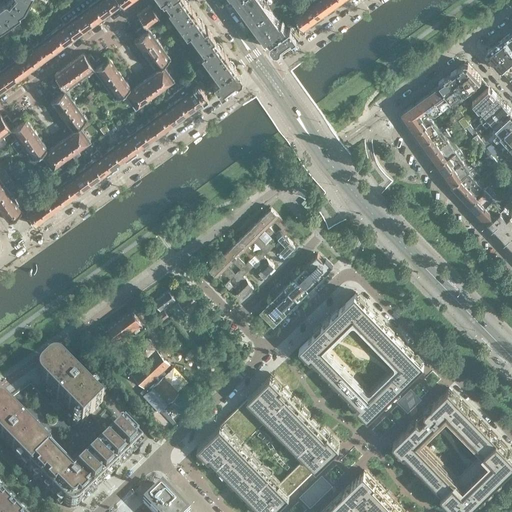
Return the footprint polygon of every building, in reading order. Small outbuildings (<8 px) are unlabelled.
[(0,24),(0,25),(24,8),(15,0),(1,0),(0,1),(0,24)] [(112,9),(105,0),(92,0),(92,1),(102,15),(106,12),(108,12),(110,11),(111,9),(112,9)] [(121,2),(119,0),(105,0),(112,9),(112,8),(114,8),(116,6),(117,5),(121,2)] [(161,0),(176,20),(192,8),(190,5),(190,6),(188,3),(189,2),(187,0),(161,0)] [(257,0),(238,0),(245,9),(257,0)] [(253,20),(270,8),(265,0),(263,2),(261,0),(257,0),(245,9),(253,20)] [(324,13),(314,0),(311,0),(310,1),(311,3),(306,6),(305,5),(304,6),(314,20),(324,13)] [(333,6),(328,0),(314,0),(324,13),(333,6)] [(102,15),(92,1),(82,8),(93,22),(95,22),(97,20),(98,19),(102,15)] [(150,22),(159,15),(151,3),(138,13),(136,14),(139,18),(137,19),(142,26),(146,24),(147,26),(148,26),(151,23),(150,22)] [(314,20),(304,6),(303,7),(304,8),(299,12),(298,10),(294,13),(304,27),(314,20)] [(93,22),(82,8),(73,15),(83,29),(87,26),(89,26),(91,24),(92,23),(93,22)] [(216,41),(212,36),(213,35),(206,25),(204,25),(201,21),(202,20),(197,13),(196,14),(194,11),(194,10),(192,8),(176,20),(185,33),(186,32),(201,51),(200,52),(209,65),(225,54),(221,48),(222,47),(216,40),(216,41)] [(276,20),(273,16),(275,15),(270,8),(253,20),(261,31),(276,20)] [(83,29),(73,15),(63,22),(74,36),(75,36),(78,34),(79,32),(83,29)] [(171,23),(168,19),(162,23),(166,27),(171,23)] [(279,49),(300,34),(292,25),(289,27),(283,20),(279,24),(276,20),(261,31),(274,48),(274,49),(274,50),(275,50),(275,49),(278,50),(279,50),(279,49)] [(74,36),(63,22),(54,28),(64,43),(69,40),(70,40),(72,38),(73,37),(74,36)] [(175,28),(171,23),(166,27),(169,32),(175,28)] [(155,37),(149,28),(148,26),(147,26),(146,24),(142,26),(135,31),(137,35),(134,38),(135,39),(135,40),(137,43),(138,43),(141,47),(155,37)] [(64,43),(54,28),(44,35),(55,50),(56,49),(57,49),(60,47),(60,46),(64,43)] [(511,34),(511,35),(509,34),(510,33),(509,33),(503,38),(511,49),(511,34)] [(55,50),(44,35),(35,42),(45,57),(50,54),(51,54),(53,52),(54,50),(55,50)] [(148,57),(163,46),(155,37),(141,47),(143,50),(143,51),(145,54),(146,54),(148,57)] [(511,60),(511,49),(503,38),(497,43),(498,44),(495,46),(508,63),(511,60)] [(45,57),(35,42),(25,49),(36,64),(37,63),(38,63),(41,61),(41,60),(45,57)] [(155,67),(170,56),(163,46),(148,57),(151,61),(151,63),(153,65),(154,66),(155,67)] [(508,63),(495,46),(495,47),(495,46),(492,48),(492,47),(492,46),(487,50),(487,53),(486,53),(510,79),(511,77),(511,67),(508,63)] [(36,64),(25,49),(16,56),(27,70),(31,67),(32,67),(35,65),(35,64),(36,64)] [(94,67),(91,63),(95,60),(90,53),(86,56),(83,52),(74,60),(84,74),(94,67)] [(234,66),(235,65),(234,64),(230,59),(230,58),(229,59),(225,54),(209,65),(218,77),(234,66)] [(115,66),(113,64),(112,62),(112,61),(110,58),(109,58),(108,56),(104,59),(102,55),(95,60),(91,63),(94,67),(101,77),(115,66)] [(27,70),(16,56),(6,63),(17,77),(18,77),(19,77),(22,75),(22,74),(27,70)] [(84,74),(74,60),(64,66),(75,81),(84,74)] [(486,82),(468,63),(464,62),(464,63),(457,68),(470,85),(472,87),(475,85),(474,83),(475,82),(480,88),(486,82)] [(17,77),(6,63),(0,67),(0,73),(8,84),(12,81),(13,81),(16,79),(16,78),(17,77)] [(204,68),(201,64),(195,68),(199,72),(204,68)] [(173,78),(164,65),(156,71),(155,70),(152,73),(152,74),(149,76),(155,84),(156,82),(160,88),(173,78)] [(75,81),(64,66),(54,74),(57,77),(53,80),(58,87),(62,84),(65,88),(75,81)] [(108,86),(122,76),(120,73),(120,72),(118,69),(117,69),(115,66),(101,77),(108,86)] [(218,92),(239,79),(240,78),(240,77),(240,75),(241,74),(240,73),(239,73),(234,66),(218,77),(208,84),(214,92),(215,92),(218,92)] [(470,85),(457,68),(456,67),(451,71),(452,72),(451,72),(451,73),(452,73),(449,75),(462,94),(465,91),(464,90),(470,85)] [(207,73),(204,68),(199,72),(202,77),(207,73)] [(462,94),(449,75),(446,78),(445,77),(446,77),(445,76),(445,77),(444,76),(439,79),(440,81),(439,81),(440,83),(451,99),(452,99),(458,94),(459,96),(462,94)] [(115,96),(129,86),(128,84),(128,83),(126,81),(125,80),(122,76),(108,86),(115,96)] [(160,88),(156,82),(155,84),(149,76),(146,78),(146,77),(142,80),(143,81),(140,83),(145,90),(144,92),(148,97),(160,88)] [(148,97),(144,92),(145,90),(140,83),(137,85),(136,84),(133,87),(133,88),(125,93),(135,106),(148,97)] [(208,97),(214,92),(208,84),(201,89),(197,83),(186,91),(196,105),(197,105),(199,105),(201,103),(202,102),(208,97)] [(451,99),(440,83),(430,91),(441,106),(451,99)] [(72,97),(65,88),(62,84),(58,87),(51,92),(54,96),(50,98),(51,99),(51,101),(53,103),(54,104),(57,108),(72,97)] [(480,108),(496,93),(497,92),(493,87),(492,88),(491,88),(490,89),(488,86),(489,86),(489,85),(473,100),(480,108)] [(196,105),(186,91),(176,98),(187,112),(191,109),(193,109),(195,107),(196,106),(196,105)] [(441,106),(430,91),(420,98),(429,112),(430,112),(432,112),(441,106)] [(483,119),(503,101),(496,93),(480,108),(484,112),(480,116),(483,119)] [(64,118),(79,107),(72,97),(57,108),(59,111),(59,112),(61,115),(63,115),(64,118)] [(187,112),(176,98),(167,105),(177,119),(178,118),(180,118),(182,116),(183,115),(187,112)] [(429,112),(420,98),(402,111),(407,118),(414,113),(416,113),(420,119),(427,114),(429,112)] [(495,124),(511,109),(503,101),(483,119),(487,123),(491,119),(495,124)] [(177,119),(167,105),(157,111),(168,126),(172,123),(174,123),(176,121),(177,120),(177,119)] [(72,127),(86,117),(79,107),(64,118),(68,122),(68,123),(70,126),(71,126),(72,127)] [(498,137),(501,133),(511,123),(511,110),(511,109),(495,124),(499,128),(494,133),(498,137)] [(168,126),(157,111),(148,118),(159,133),(160,132),(161,132),(163,130),(164,129),(168,126)] [(11,128),(8,124),(12,121),(11,121),(6,114),(3,117),(0,113),(0,133),(1,135),(10,128),(11,128)] [(417,131),(432,120),(427,114),(420,119),(416,113),(414,113),(407,118),(417,131)] [(32,127),(29,122),(29,121),(27,119),(25,118),(25,117),(21,119),(18,116),(11,121),(12,121),(8,124),(11,128),(10,128),(17,137),(32,127)] [(159,133),(148,118),(139,125),(149,140),(154,137),(155,136),(157,135),(158,133),(159,133)] [(424,141),(439,130),(432,120),(417,131),(424,141)] [(508,141),(511,137),(511,123),(501,133),(508,141)] [(149,140),(139,125),(129,132),(140,147),(141,146),(142,146),(144,144),(145,143),(149,140)] [(90,139),(80,126),(72,132),(72,131),(68,134),(69,134),(66,137),(71,144),(73,143),(77,148),(90,139)] [(24,147),(39,136),(37,134),(37,132),(35,130),(34,129),(32,127),(17,137),(24,147)] [(431,151),(447,140),(439,130),(424,141),(431,151)] [(140,147),(129,132),(120,139),(130,153),(131,153),(132,154),(137,151),(136,150),(140,147)] [(31,157),(46,146),(45,145),(45,144),(43,141),(42,141),(39,136),(24,147),(31,157)] [(77,148),(73,143),(71,144),(66,137),(63,139),(62,138),(59,141),(56,143),(62,151),(60,152),(64,158),(77,148)] [(509,156),(511,152),(511,137),(508,141),(501,148),(509,156)] [(130,153),(120,139),(110,146),(121,160),(125,157),(126,159),(130,156),(129,154),(130,153)] [(439,161),(454,150),(447,140),(431,151),(439,161)] [(64,158),(60,152),(62,151),(56,143),(53,146),(53,145),(49,148),(50,148),(42,154),(51,167),(64,158)] [(121,160),(110,146),(100,153),(111,167),(112,167),(113,168),(117,165),(116,164),(121,160)] [(446,172),(462,160),(454,150),(439,161),(446,172)] [(111,167),(100,153),(91,160),(101,175),(106,171),(107,173),(111,169),(110,168),(111,167)] [(101,175),(91,160),(81,167),(92,181),(96,178),(98,178),(100,176),(101,175)] [(454,183),(467,171),(467,172),(469,170),(462,160),(446,172),(454,182),(454,183)] [(92,181),(81,167),(72,174),(82,188),(83,188),(85,187),(87,186),(88,184),(92,181)] [(475,180),(467,172),(467,171),(454,183),(454,182),(453,184),(462,193),(475,180)] [(82,188),(72,174),(62,180),(73,195),(77,192),(79,192),(81,190),(82,189),(82,188)] [(0,194),(8,188),(2,179),(0,180),(0,194)] [(73,195),(62,180),(53,187),(64,202),(65,201),(66,201),(68,199),(69,198),(73,195)] [(470,202),(484,189),(475,180),(462,193),(470,202)] [(64,202),(53,187),(44,194),(54,209),(58,206),(60,205),(62,204),(63,202),(64,202)] [(0,207),(0,208),(15,198),(8,188),(0,194),(0,207)] [(479,211),(492,198),(484,189),(470,202),(479,211)] [(54,209),(44,194),(34,201),(45,216),(46,215),(47,215),(49,213),(50,212),(54,209)] [(21,210),(16,203),(18,201),(15,198),(0,208),(1,209),(1,211),(3,213),(4,214),(8,218),(9,220),(12,218),(13,220),(20,215),(21,210)] [(487,220),(501,208),(492,198),(479,211),(487,220)] [(45,216),(34,201),(30,204),(32,205),(25,210),(24,216),(29,223),(31,221),(33,223),(35,222),(35,223),(40,219),(41,219),(43,217),(44,216),(45,216)] [(511,245),(511,211),(511,212),(504,205),(501,208),(487,220),(499,233),(501,231),(504,235),(503,236),(511,246),(511,245)] [(291,227),(271,207),(261,217),(269,225),(273,221),(276,221),(282,227),(280,229),(285,234),(291,227)] [(276,232),(269,225),(261,217),(251,226),(250,225),(249,226),(259,235),(262,232),(266,231),(272,237),(275,234),(276,232)] [(266,243),(259,235),(249,226),(248,227),(250,228),(240,237),(248,245),(252,242),(255,241),(261,247),(266,243)] [(295,245),(285,234),(280,229),(276,232),(275,234),(281,240),(280,243),(276,247),(285,255),(295,245)] [(256,253),(248,245),(240,237),(231,247),(229,245),(229,246),(238,255),(242,252),(245,251),(251,257),(254,255),(256,253)] [(275,265),(264,254),(274,245),(269,240),(266,243),(261,247),(256,253),(254,255),(260,261),(259,264),(256,267),(264,276),(275,265)] [(246,263),(238,255),(229,246),(228,247),(229,248),(220,257),(228,266),(231,262),(235,262),(241,268),(246,263)] [(318,253),(307,264),(320,277),(321,278),(325,273),(332,267),(331,266),(333,264),(326,257),(324,259),(318,253)] [(235,273),(228,266),(220,257),(209,268),(217,276),(221,272),(224,272),(230,278),(233,275),(235,273)] [(254,285),(243,275),(253,265),(248,260),(246,263),(241,268),(235,273),(233,275),(239,281),(239,284),(235,288),(243,296),(254,285)] [(320,277),(307,264),(303,267),(299,271),(295,275),(309,289),(313,286),(317,281),(321,278),(320,277)] [(298,300),(309,289),(295,275),(284,286),(298,300)] [(287,311),(298,300),(284,286),(273,297),(287,311)] [(165,304),(174,298),(168,290),(153,301),(159,309),(162,307),(163,309),(167,306),(165,304)] [(358,294),(355,291),(332,314),(331,315),(323,322),(323,323),(299,346),(302,348),(309,355),(309,356),(311,358),(318,365),(321,368),(328,375),(328,376),(330,377),(331,378),(337,385),(340,388),(347,395),(348,395),(350,397),(357,405),(359,407),(360,407),(367,414),(366,414),(369,417),(384,402),(384,401),(384,400),(407,377),(408,377),(408,378),(409,378),(409,377),(424,362),(422,360),(415,353),(413,350),(406,343),(403,340),(396,333),(393,330),(386,323),(384,320),(377,313),(374,311),(367,304),(364,301),(357,294),(358,294)] [(185,310),(196,301),(189,294),(178,303),(185,310)] [(276,322),(287,311),(273,297),(262,308),(260,309),(267,315),(268,314),(276,322)] [(160,320),(167,315),(164,310),(157,316),(160,320)] [(139,329),(138,327),(142,325),(131,311),(102,332),(113,346),(134,331),(135,333),(139,329)] [(162,370),(169,364),(156,350),(131,373),(145,387),(152,380),(162,370)] [(0,439),(29,469),(61,501),(88,475),(99,486),(106,479),(95,468),(130,434),(121,424),(101,404),(62,364),(59,361),(56,364),(43,373),(0,404),(0,439)] [(145,387),(139,392),(158,411),(178,393),(162,376),(165,373),(162,370),(152,380),(145,387)] [(307,477),(319,465),(329,455),(340,445),(338,442),(337,443),(331,435),(328,432),(328,433),(321,426),(321,425),(319,423),(318,423),(311,416),(312,415),(309,413),(302,406),(301,405),(300,403),(299,403),(292,396),(290,393),(289,393),(282,386),(283,386),(282,385),(280,384),(280,383),(273,376),(271,374),(252,392),(248,396),(221,423),(198,445),(200,447),(207,454),(210,457),(217,464),(216,464),(219,467),(226,474),(229,477),(236,484),(238,487),(239,486),(246,493),(245,494),(248,497),(248,496),(255,503),(255,504),(258,506),(263,511),(270,511),(277,505),(288,495),(300,483),(306,477),(307,477)] [(393,442),(461,511),(462,511),(511,463),(511,452),(449,387),(393,442)] [(320,511),(405,511),(364,470),(320,511)] [(186,511),(161,486),(142,504),(150,511),(186,511)] [(15,511),(0,496),(0,511),(15,511)]
